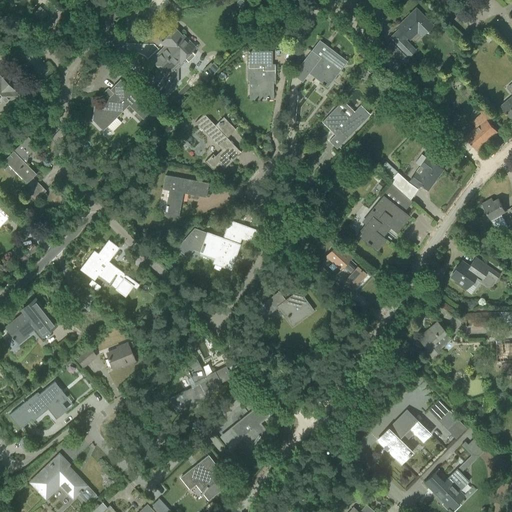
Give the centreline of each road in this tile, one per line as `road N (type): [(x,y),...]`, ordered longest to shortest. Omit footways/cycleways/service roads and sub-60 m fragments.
road 1 (tertiary): [(315,413),(487,168)]
road 2 (residential): [(177,456),(122,404),(93,423),(99,440),(137,480),(150,483)]
road 3 (unclassified): [(487,168),(354,27)]
road 4 (residential): [(216,329),(96,205)]
road 5 (residential): [(66,74),(105,26),(100,9),(88,0),(72,3),(42,34),(45,51)]
road 6 (residential): [(279,224),(309,166),(296,153),(272,162),(254,186),(257,200)]
road 7 (residential): [(96,205),(60,168),(53,149),(66,74)]
road 8 (residential): [(414,511),(315,413)]
road 9 (residential): [(96,205),(0,296)]
road 10 (residential): [(216,329),(279,224)]
